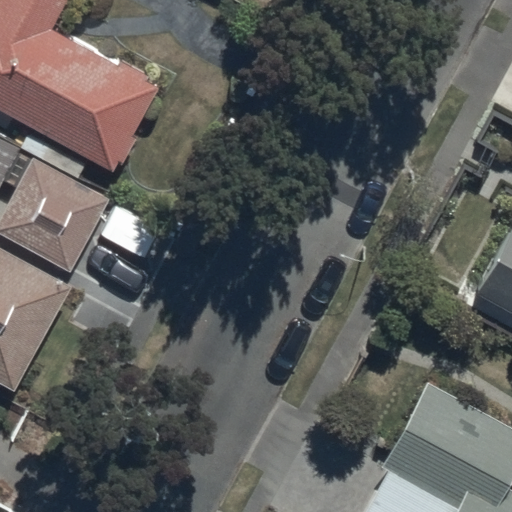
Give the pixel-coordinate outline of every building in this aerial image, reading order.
[(77,181),(89,160),(113,174),(118,165),(120,166),(134,140),(132,139),(158,93),(142,84),(146,78),(121,64),(118,69),(50,30),(66,0),(0,0),(0,109),(24,123),(12,144),(77,181)] [(511,130),(511,60),(484,116),(511,130)] [(0,179),(15,153),(0,144),(0,179)] [(105,202),(26,163),(0,214),(0,236),(70,272),(105,202)] [(511,228),(475,298),(511,318),(511,228)] [(0,386),(14,393),(67,288),(0,250),(0,386)] [(511,511),(511,493),(508,492),(511,485),(511,429),(425,383),(415,401),(408,398),(387,439),(394,443),(358,511),(511,511)]
